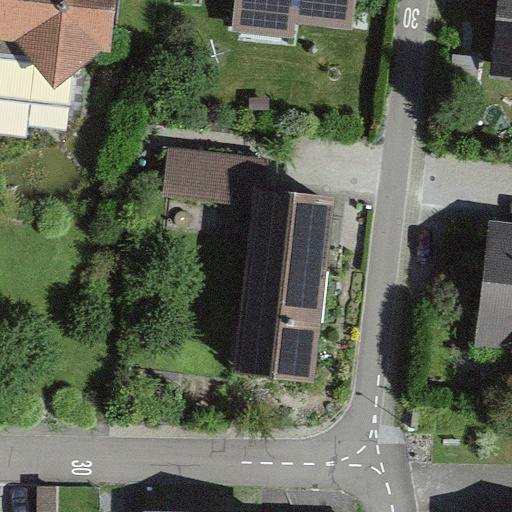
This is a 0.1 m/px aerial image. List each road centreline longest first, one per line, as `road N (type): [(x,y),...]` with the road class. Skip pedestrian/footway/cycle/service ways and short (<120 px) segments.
road 1 (residential): [(375,460),(422,0)]
road 2 (residential): [(0,453),(375,460)]
